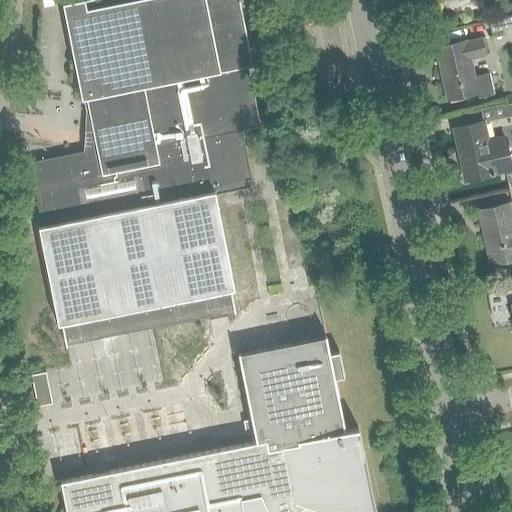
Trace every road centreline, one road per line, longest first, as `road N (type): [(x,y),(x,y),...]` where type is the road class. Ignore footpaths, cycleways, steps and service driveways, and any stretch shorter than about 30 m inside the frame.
road 1 (tertiary): [(450,410),(357,0)]
road 2 (residential): [(24,511),(0,368)]
